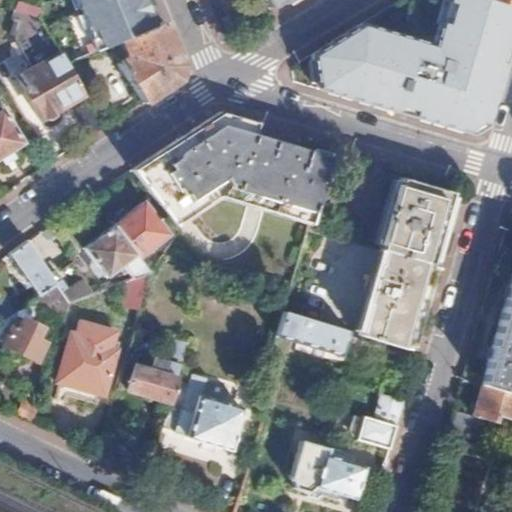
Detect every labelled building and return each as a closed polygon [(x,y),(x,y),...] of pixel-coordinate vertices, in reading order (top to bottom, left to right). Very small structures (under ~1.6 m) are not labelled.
[(153,27),(142,0),(73,0),(77,9),(63,15),(83,58),(121,41),(153,27)] [(511,43),(511,6),(491,0),(447,0),(435,45),(363,23),(293,65),(295,82),(475,135),(490,124),(511,43)] [(63,66),(55,51),(40,26),(34,16),(38,9),(19,3),(15,18),(22,21),(15,42),(33,71),(15,82),(38,120),(42,118),(44,120),(51,122),(60,117),(62,111),(60,107),(80,94),(63,66)] [(83,58),(63,15),(40,26),(55,51),(63,66),(83,58)] [(140,102),(174,79),(181,66),(168,33),(163,22),(153,27),(121,41),(128,57),(118,66),(140,102)] [(100,128),(85,103),(70,112),(86,138),(100,128)] [(22,142),(2,108),(0,109),(0,159),(3,164),(13,159),(8,150),(22,142)] [(307,226),(328,158),(253,136),(256,123),(217,111),(206,117),(167,144),(128,171),(170,228),(171,229),(183,220),(215,199),(307,226)] [(427,266),(452,181),(398,165),(372,250),(398,257),(427,266)] [(148,246),(164,234),(143,204),(112,227),(145,274),(147,274),(147,272),(157,259),(148,246)] [(145,274),(112,227),(83,250),(105,279),(121,266),(132,279),(145,274)] [(57,285),(27,242),(10,254),(40,296),(46,292),(57,285)] [(402,350),(427,266),(398,257),(372,250),(346,332),(402,350)] [(511,272),(479,387),(511,396),(511,272)] [(135,313),(147,274),(145,274),(132,279),(113,287),(112,287),(105,309),(119,313),(122,308),(135,313)] [(83,279),(62,293),(69,303),(94,294),(83,279)] [(46,292),(51,298),(64,316),(69,303),(62,293),(57,285),(46,292)] [(46,292),(40,296),(45,302),(51,298),(46,292)] [(15,311),(9,303),(2,309),(8,316),(15,311)] [(346,332),(281,313),(268,354),(282,358),(287,339),(298,342),(298,346),(338,358),(346,332)] [(0,345),(0,346),(32,362),(42,343),(34,339),(40,328),(14,316),(0,345)] [(54,382),(101,396),(114,351),(106,349),(111,334),(77,323),(74,334),(69,332),(54,382)] [(173,378),(175,369),(137,358),(127,388),(166,400),(173,378)] [(226,450),(239,411),(196,399),(201,381),(186,377),(182,386),(171,383),(166,400),(157,425),(170,429),(170,432),(183,436),(185,438),(226,450)] [(511,396),(479,387),(470,418),(484,422),(490,424),(493,415),(510,420),(511,413),(511,396)] [(387,450),(401,401),(379,394),(371,418),(361,416),(353,439),(387,450)] [(29,422),(34,407),(18,401),(14,415),(29,422)] [(477,444),(484,422),(470,418),(450,412),(444,434),(477,444)] [(360,468),(322,456),(325,449),(298,442),(286,480),(290,481),(291,490),(304,493),(311,486),(352,498),(360,468)] [(511,511),(511,500),(499,497),(495,511),(511,511)]
